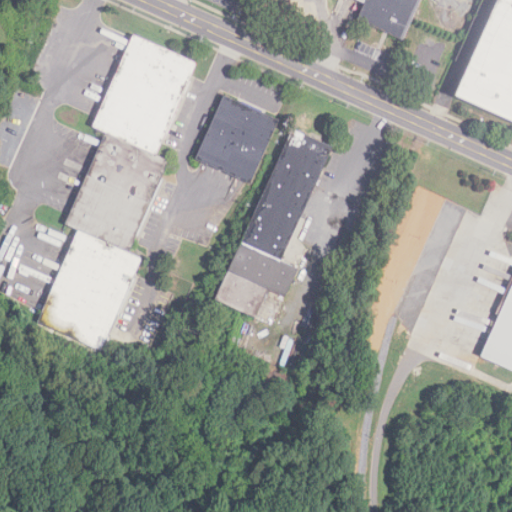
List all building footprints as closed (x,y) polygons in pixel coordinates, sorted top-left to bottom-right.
[(419,0),(403,41),(357,21),(365,5),(354,0),(419,0)] [(511,0),(511,123),(454,98),(497,0),(511,0)] [(134,37),(196,65),(155,156),(169,162),(128,254),(141,260),(101,351),(38,323),(79,231),(65,225),(106,135),(92,128),(134,37)] [(250,185),(195,159),(225,97),(279,122),(250,185)] [(215,300),(293,131),(332,149),(280,262),(297,270),(284,298),(268,290),(255,319),(215,300)] [(511,287),(511,373),(480,359),(511,287)]
